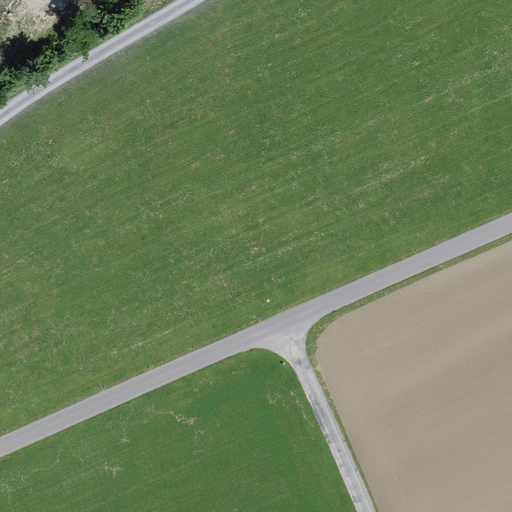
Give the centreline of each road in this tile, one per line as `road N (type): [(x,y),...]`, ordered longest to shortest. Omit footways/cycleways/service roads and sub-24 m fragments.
road 1 (unclassified): [(511,223),(0,447)]
road 2 (track): [(185,0),(0,120)]
road 3 (track): [(278,324),(365,511)]
